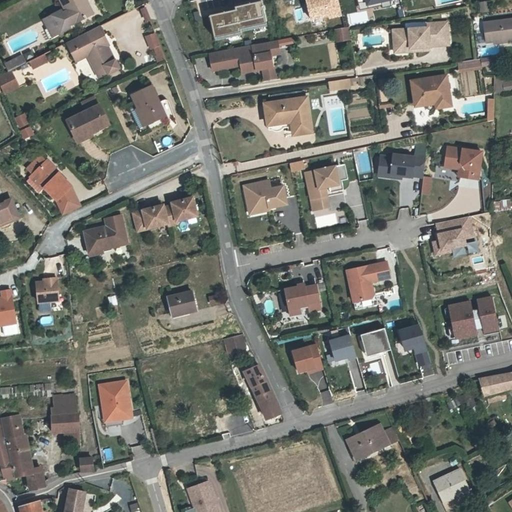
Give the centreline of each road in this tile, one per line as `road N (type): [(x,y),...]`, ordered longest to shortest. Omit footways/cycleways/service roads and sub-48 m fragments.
road 1 (residential): [(160,4),(208,138),(231,279),(297,425)]
road 2 (residential): [(511,368),(297,425)]
road 3 (unknown): [(216,172),(391,136),(405,131),(413,114)]
road 4 (residential): [(297,425),(143,463)]
road 5 (residential): [(143,463),(12,498)]
